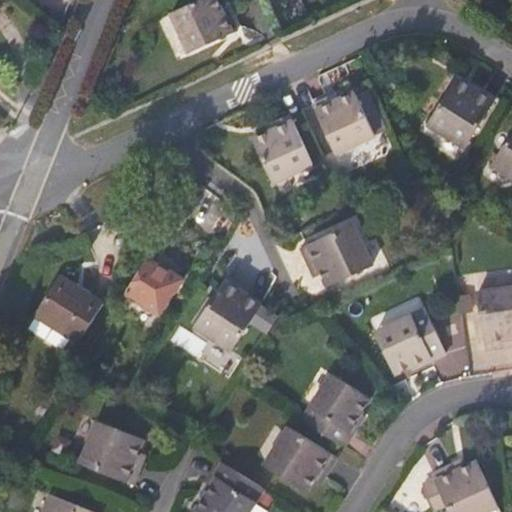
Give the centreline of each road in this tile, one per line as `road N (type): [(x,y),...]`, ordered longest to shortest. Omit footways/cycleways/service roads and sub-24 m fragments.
road 1 (residential): [(24,193),(414,16)]
road 2 (residential): [(350,511),(403,433),(467,393),(511,386)]
road 3 (residential): [(24,193),(98,0)]
road 4 (unknown): [(168,127),(257,214),(277,260)]
